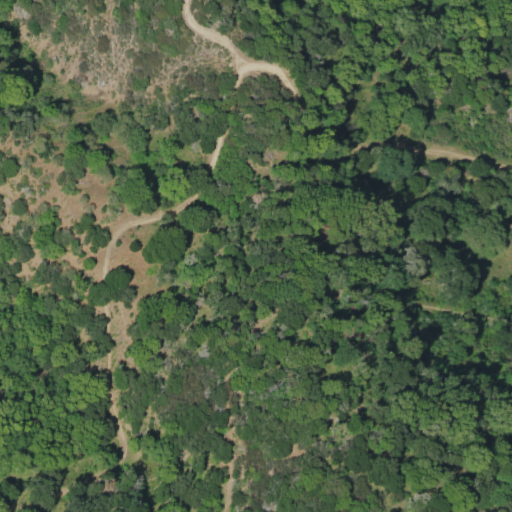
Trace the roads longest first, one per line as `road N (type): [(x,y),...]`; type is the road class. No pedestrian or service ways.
road 1 (track): [(240,73),(183,211),(141,220),(119,239),(103,327)]
road 2 (track): [(240,73),(367,141),(468,160),(511,155)]
